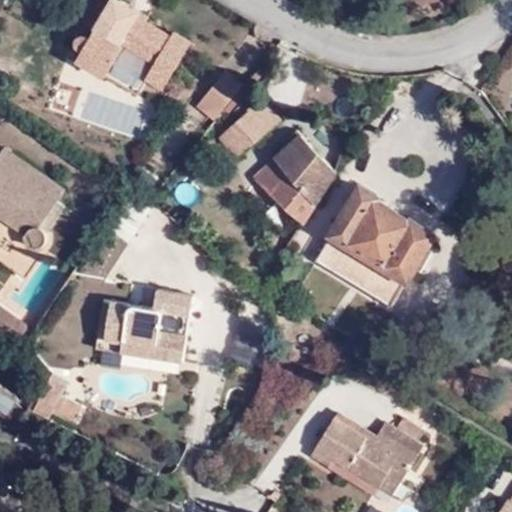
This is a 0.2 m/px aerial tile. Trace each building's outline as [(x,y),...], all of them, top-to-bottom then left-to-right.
[(147,16),(118,0),(110,0),(87,38),(80,35),(75,37),(72,42),(75,47),(80,50),(75,59),(103,76),(122,44),(154,62),(145,77),(161,87),(190,41),(174,31),(171,36),(144,21),(147,16)] [(214,120),(244,83),(225,69),(196,106),(214,120)] [(266,129),(250,111),(231,127),(246,147),(266,129)] [(303,222),(335,172),(295,129),(283,140),(289,146),(254,177),(303,222)] [(0,201),(34,223),(27,234),(25,236),(25,241),(30,246),(35,248),(39,247),(45,243),(46,235),(45,232),(38,226),(64,189),(2,147),(0,150),(0,201)] [(430,238),(434,231),(410,215),(406,220),(379,201),(381,198),(360,185),(316,259),(391,304),(417,259),(422,263),(435,242),(430,238)] [(0,214),(27,234),(34,223),(0,201),(0,214)] [(122,341),(120,351),(180,360),(192,294),(158,289),(154,307),(111,301),(105,338),(122,341)] [(96,347),(120,351),(122,341),(105,338),(111,301),(103,300),(96,347)] [(0,328),(17,341),(27,326),(0,306),(0,328)] [(377,485),(391,493),(423,443),(416,439),(423,428),(403,416),(396,427),(386,421),(377,434),(338,410),(311,454),(328,465),(333,457),(377,485)] [(328,465),(372,492),(377,485),(333,457),(328,465)] [(498,511),(511,511),(511,495),(511,497),(509,496),(498,511)]
